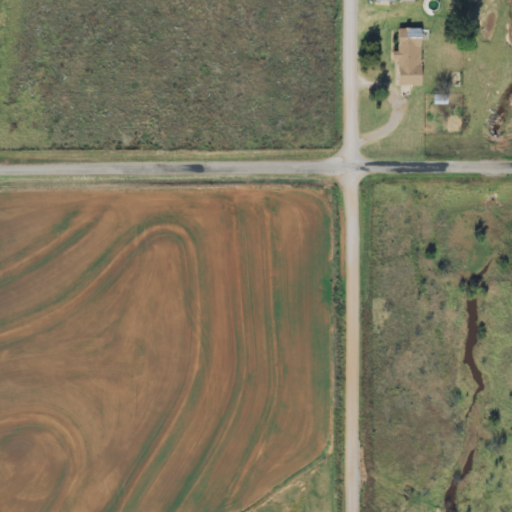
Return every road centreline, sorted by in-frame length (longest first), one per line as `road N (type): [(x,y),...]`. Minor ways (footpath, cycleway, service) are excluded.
road 1 (residential): [(350,511),(350,0)]
road 2 (residential): [(0,162),(350,160)]
road 3 (residential): [(350,160),(511,159)]
